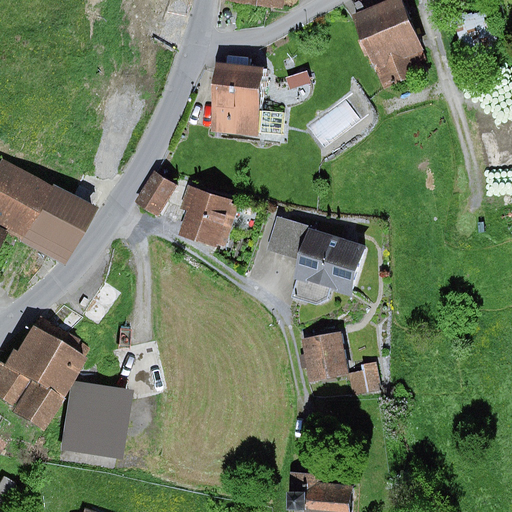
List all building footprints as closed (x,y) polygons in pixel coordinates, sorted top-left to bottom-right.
[(116,75),(147,76),(150,0),(107,0),(106,21),(95,21),(93,43),(106,43),(106,38),(118,38),(116,75)] [(401,0),(390,0),(354,16),(385,88),(431,69),(401,0)] [(233,65),(222,64),(218,125),(282,133),(284,115),(262,113),(266,69),(255,68),(255,59),(234,57),(233,65)] [(307,71),(286,78),(290,91),(311,84),(307,71)] [(2,158),(0,160),(0,225),(23,238),(21,241),(64,266),(97,209),(54,185),(53,187),(2,158)] [(176,186),(157,174),(139,203),(158,215),(176,186)] [(232,200),(187,187),(181,209),(187,211),(180,234),(225,247),(238,206),(231,204),(232,200)] [(267,249),(299,259),(308,229),(309,226),(277,217),(267,249)] [(365,246),(308,229),(299,259),(293,279),(350,295),(365,246)] [(1,360),(0,361),(0,396),(18,407),(15,412),(43,428),(91,347),(38,316),(18,350),(14,347),(5,362),(1,360)] [(339,333),(303,339),(305,354),(300,355),(302,369),(308,368),(311,381),(346,375),(339,333)] [(362,372),(350,374),(354,395),(381,390),(376,363),(361,366),(362,372)] [(132,392),(72,384),(63,450),(123,458),(132,392)] [(314,475),(291,474),(290,493),(286,493),(285,511),(303,511),(351,511),(353,485),(314,483),(314,475)] [(5,477),(0,485),(0,504),(6,508),(19,485),(5,477)]
